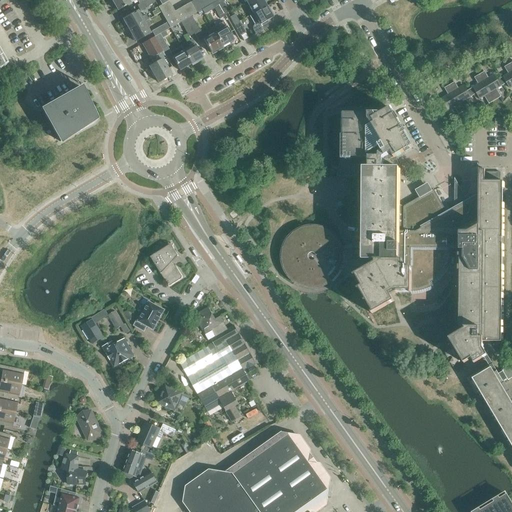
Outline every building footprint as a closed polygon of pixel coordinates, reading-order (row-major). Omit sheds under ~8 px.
[(135,0),(136,0),(139,4),(145,0),(111,0),(117,11),(135,0)] [(140,11),(155,2),(153,0),(145,0),(139,4),(137,5),(140,11)] [(194,0),(190,2),(196,13),(201,10),(195,0),(194,0)] [(202,0),(195,0),(201,10),(206,7),(202,0)] [(266,6),(262,0),(249,0),(246,2),(252,14),(266,6)] [(158,7),(167,22),(170,28),(180,22),(185,19),(191,16),(196,13),(190,2),(174,11),(168,1),(161,5),(158,7)] [(220,19),(225,16),(224,15),(222,10),(218,4),(217,1),(211,4),(220,19)] [(224,15),(230,12),(223,1),(218,4),(222,10),(224,15)] [(268,11),(266,6),(252,14),(249,16),(251,18),(252,19),(255,24),(252,26),(252,27),(252,30),(254,35),(270,26),(267,20),(272,17),(273,16),(270,10),(268,11)] [(126,25),(129,30),(148,19),(145,15),(141,17),(137,11),(122,19),(126,25)] [(233,24),(238,21),(235,14),(229,17),(233,24)] [(202,37),(191,16),(185,19),(194,34),(197,40),(202,37)] [(148,19),(129,30),(135,42),(150,33),(146,26),(150,24),(148,19)] [(188,37),(194,34),(185,19),(180,22),(188,37)] [(236,29),(241,26),(238,21),(233,24),(236,29)] [(154,37),(159,34),(170,28),(167,22),(151,31),(154,37)] [(211,28),(222,46),(233,40),(226,27),(225,27),(222,22),(211,28)] [(210,53),(211,54),(218,51),(217,49),(222,46),(211,28),(206,31),(209,36),(203,40),(210,53)] [(162,38),(159,34),(154,37),(162,52),(167,60),(172,68),(176,66),(179,71),(190,64),(183,51),(180,47),(170,53),(162,38)] [(158,82),(170,76),(163,62),(167,60),(162,52),(154,37),(142,44),(154,64),(149,66),(151,70),(149,71),(153,77),(155,76),(158,82)] [(183,51),(190,64),(202,58),(191,39),(187,42),(190,47),(183,51)] [(508,74),(498,80),(501,86),(507,83),(510,88),(511,87),(511,68),(509,64),(504,67),(508,74)] [(496,89),(501,86),(498,80),(497,81),(494,75),(488,78),(484,72),(479,75),(495,100),(501,97),(496,89)] [(468,91),(471,97),(476,93),(480,99),(484,96),(489,104),(495,100),(479,75),(474,78),(478,84),(468,91)] [(466,100),(471,97),(468,91),(467,91),(464,86),(458,89),(454,82),(449,85),(465,111),(471,107),(466,100)] [(459,115),(465,111),(449,85),(444,88),(448,95),(441,99),(448,111),(454,107),(459,115)] [(80,88),(42,109),(60,141),(59,141),(60,142),(80,131),(93,123),(94,123),(94,122),(95,121),(96,120),(96,117),(95,114),(91,106),(90,106),(88,102),(88,101),(88,100),(86,98),(80,87),(79,87),(80,88)] [(362,259),(362,270),(354,275),(353,275),(354,276),(357,274),(364,285),(357,289),(358,290),(361,288),(368,299),(364,301),(365,302),(368,300),(374,311),(371,313),(372,314),(394,301),(389,294),(394,291),(396,291),(396,293),(397,293),(397,289),(410,289),(410,293),(411,293),(411,292),(413,291),(416,291),(418,291),(421,290),(423,290),(426,289),(428,288),(430,287),(432,286),(433,286),(431,282),(433,281),(435,280),(436,278),(438,277),(440,275),(443,272),(445,268),(445,269),(446,268),(442,266),(443,264),(444,262),(445,260),(445,257),(446,255),(446,253),(446,251),(446,248),(459,249),(459,207),(447,214),(434,190),(405,206),(404,206),(404,207),(403,208),(403,210),(397,209),(397,169),(399,169),(399,168),(379,168),(380,159),(389,159),(393,157),(394,158),(413,147),(391,109),(378,116),(377,114),(376,114),(341,113),(340,176),(337,176),(364,176),(364,252),(362,252),(362,259)] [(460,206),(459,207),(459,249),(459,250),(459,328),(465,328),(465,329),(449,338),(464,363),(471,359),(474,363),(473,363),(474,363),(487,355),(483,348),(483,342),(501,342),(503,182),(500,181),(500,172),(485,172),(485,169),(484,169),(484,170),(479,170),(479,169),(479,196),(466,203),(462,197),(462,196),(461,197),(462,198),(458,201),(457,199),(456,200),(460,206)] [(321,229),(322,228),(320,228),(318,227),(315,227),(313,227),(311,227),(309,227),(307,227),(305,227),(303,228),(301,229),(302,231),(300,232),(299,233),(297,234),(295,235),(294,236),(292,238),(291,239),(290,241),(288,240),(288,239),(287,239),(286,241),(285,242),(284,244),(283,246),(283,248),(282,250),(282,252),(282,255),(282,257),(282,259),(284,258),(285,260),(285,262),(285,264),(286,266),(287,268),(288,270),(289,272),(290,273),(288,275),(288,274),(287,275),(289,276),(290,278),(291,279),(293,281),(295,282),(297,283),(298,284),(300,285),(302,286),(304,286),(305,286),(304,286),(305,284),(307,284),(309,285),(311,285),(313,285),(315,285),(317,284),(319,284),(321,283),(322,285),(321,285),(322,286),(324,285),(325,284),(327,283),(329,282),(331,281),(333,280),(334,278),(335,277),(337,275),(338,273),(339,271),(340,269),(351,274),(352,274),(351,274),(352,273),(353,273),(354,275),(362,270),(362,259),(353,259),(353,250),(354,250),(353,249),(342,252),(341,248),(342,248),(341,247),(336,238),(335,238),(334,240),(331,237),(329,235),(327,234),(324,232),(321,231),(321,229)] [(175,268),(172,263),(178,256),(172,246),(170,245),(151,257),(168,285),(170,286),(181,279),(182,276),(177,268),(176,268),(175,268)] [(149,303),(139,321),(137,320),(133,326),(144,332),(147,326),(153,329),(154,330),(154,329),(158,321),(158,322),(160,319),(164,311),(164,310),(163,310),(150,303),(150,302),(149,302),(149,303)] [(194,316),(205,335),(209,333),(212,338),(227,330),(220,317),(215,320),(208,308),(194,316)] [(116,329),(123,325),(115,311),(108,315),(116,329)] [(92,344),(103,337),(92,319),(81,326),(92,344)] [(238,333),(236,329),(234,326),(227,330),(212,338),(207,341),(210,345),(204,348),(176,365),(195,397),(213,387),(243,369),(243,370),(254,364),(254,362),(245,345),(239,334),(238,333)] [(124,339),(114,344),(112,341),(102,347),(114,367),(134,356),(124,339)] [(511,397),(505,386),(503,383),(504,383),(503,382),(507,379),(508,381),(508,380),(511,378),(511,364),(503,365),(503,371),(502,371),(503,372),(499,375),(497,371),(496,371),(493,366),(490,368),(472,378),(477,388),(479,387),(483,394),(482,395),(492,413),(494,412),(498,419),(496,420),(507,437),(509,436),(511,441),(511,443),(511,444),(511,445),(511,397)] [(0,372),(1,373),(0,379),(0,380),(21,385),(24,371),(29,372),(0,365),(0,372)] [(232,422),(240,418),(234,406),(239,403),(232,391),(250,381),(243,370),(243,369),(213,387),(195,397),(202,408),(216,400),(229,424),(232,422)] [(21,385),(0,380),(0,395),(18,399),(21,385)] [(183,393),(165,385),(157,403),(175,411),(183,393)] [(0,410),(15,413),(18,399),(0,395),(0,410)] [(0,425),(18,429),(18,428),(12,427),(15,413),(0,410),(0,425)] [(96,440),(102,434),(91,411),(83,412),(77,418),(88,441),(96,440)] [(173,437),(176,430),(163,424),(160,431),(145,424),(138,441),(151,447),(151,446),(157,449),(161,439),(155,437),(158,431),(173,437)] [(0,448),(6,450),(10,436),(16,438),(16,437),(0,432),(0,448)] [(225,472),(209,469),(186,486),(183,502),(190,511),(307,511),(328,498),(330,482),(297,435),(282,432),(281,432),(225,472)] [(86,485),(85,484),(85,478),(87,472),(80,470),(79,471),(78,469),(78,456),(77,456),(77,453),(70,451),(69,455),(66,454),(61,469),(68,472),(68,484),(85,485),(86,485)] [(147,458),(129,451),(122,472),(125,473),(124,475),(125,477),(130,479),(132,477),(133,476),(140,478),(147,458)] [(139,492),(156,482),(151,472),(133,483),(139,492)] [(79,498),(62,494),(59,507),(76,511),(79,498)] [(511,511),(511,503),(508,497),(507,494),(477,511),(511,511)] [(147,500),(131,507),(132,511),(151,511),(152,511),(147,500)]
